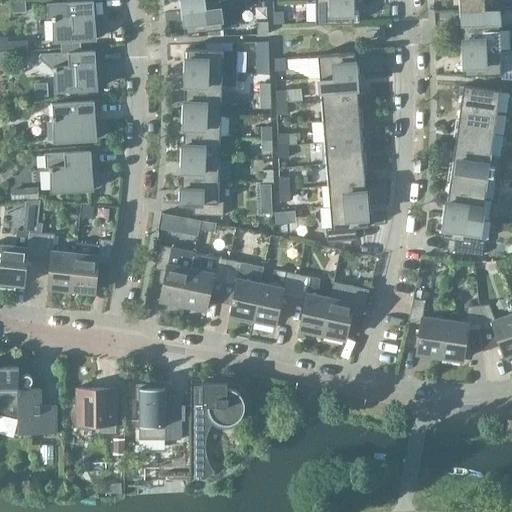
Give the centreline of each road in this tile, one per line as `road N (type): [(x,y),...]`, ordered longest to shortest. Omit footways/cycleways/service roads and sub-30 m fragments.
road 1 (residential): [(360,391),(398,209),(402,0)]
road 2 (residential): [(108,345),(139,116),(132,0)]
road 3 (residential): [(360,391),(186,351),(108,345)]
road 4 (residential): [(511,403),(451,408),(360,391)]
